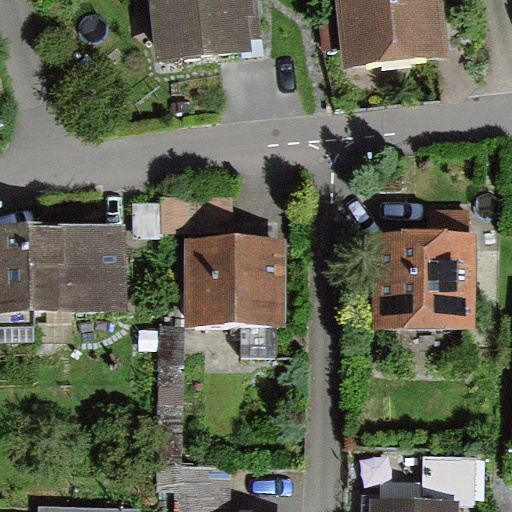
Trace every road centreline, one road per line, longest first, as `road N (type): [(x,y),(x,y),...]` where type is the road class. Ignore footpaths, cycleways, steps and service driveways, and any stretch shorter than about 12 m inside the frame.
road 1 (residential): [(329,137),(335,188),(325,511)]
road 2 (residential): [(0,182),(329,137)]
road 3 (residential): [(329,137),(511,114)]
